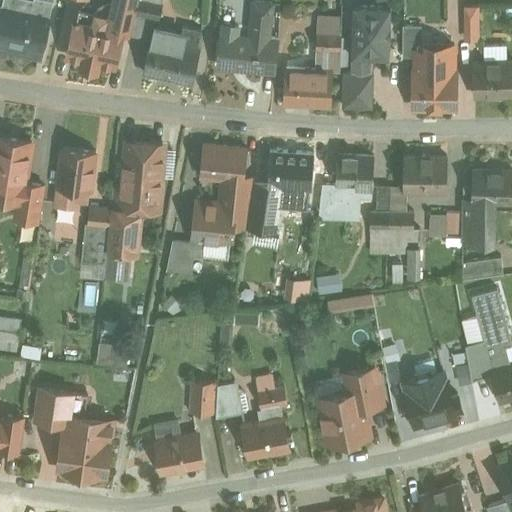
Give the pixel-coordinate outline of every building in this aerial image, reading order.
[(3,0),(0,14),(0,16),(0,46),(18,51),(19,44),(42,49),(50,17),(53,2),(45,0),(3,0)] [(94,23),(78,19),(69,55),(114,65),(122,30),(132,32),(136,14),(139,0),(114,0),(109,26),(94,23)] [(162,0),(139,0),(136,14),(157,19),(159,19),(162,0)] [(254,0),(250,36),(237,35),(237,40),(220,38),(220,45),(218,45),(217,52),(218,52),(217,64),(261,69),(261,71),(275,73),(279,37),(269,36),(273,2),(256,0),(254,0)] [(95,5),(84,2),(81,5),(78,19),(94,23),(97,9),(95,5)] [(355,4),(353,72),(345,71),(344,105),(343,106),(373,107),(374,74),(374,73),(372,72),(372,55),(389,56),(390,37),(391,37),(391,24),(390,24),(391,7),(391,6),(355,4)] [(157,19),(136,14),(132,32),(132,34),(152,39),(152,38),(153,37),(155,26),(157,19)] [(422,25),(403,25),(403,57),(416,57),(417,44),(422,44),(422,25)] [(183,33),(155,26),(153,37),(152,38),(152,39),(144,73),(191,83),(200,47),(198,47),(202,29),(184,26),(183,33)] [(341,35),(317,34),(317,50),(341,51),(341,35)] [(422,44),(417,44),(416,57),(416,70),(414,70),(414,108),(456,108),(457,70),(455,70),(455,44),(422,44)] [(511,60),(474,62),(475,96),(511,94),(511,60)] [(332,70),(288,68),(286,103),(330,105),(332,70)] [(33,142),(0,136),(0,195),(22,199),(24,185),(25,185),(26,182),(33,142)] [(163,144),(128,139),(125,184),(124,193),(130,194),(129,202),(124,201),(123,208),(130,209),(127,240),(126,251),(132,251),(132,253),(136,253),(141,207),(155,208),(155,209),(159,209),(162,181),(160,181),(163,144)] [(247,147),(205,142),(201,176),(224,179),(238,180),(244,181),(244,179),(247,147)] [(97,150),(63,146),(58,186),(59,186),(56,204),(79,207),(80,197),(88,198),(89,190),(91,190),(97,150)] [(315,153),(271,150),(268,192),(252,189),(251,194),(246,224),(246,227),(276,231),(284,184),(312,186),(315,153)] [(373,156),(339,155),(337,184),(323,184),(319,218),(353,219),(354,197),(372,198),(373,156)] [(448,155),(404,155),(404,191),(447,191),(448,155)] [(511,169),(474,169),(474,185),(465,185),(464,203),(511,202),(511,169)] [(238,180),(224,179),(221,203),(198,200),(194,242),(193,253),(202,254),(203,238),(214,240),(214,242),(227,243),(227,241),(231,241),(233,222),(246,224),(251,194),(236,192),(238,180)] [(253,180),(244,179),(244,181),(238,180),(236,192),(251,194),(252,189),(253,180)] [(45,185),(26,182),(25,185),(24,185),(22,199),(19,217),(40,220),(45,185)] [(125,184),(114,183),(112,207),(123,208),(124,201),(129,202),(130,194),(124,193),(125,184)] [(391,185),(377,185),(378,206),(390,207),(391,185)] [(112,207),(90,205),(88,221),(88,223),(110,226),(112,207)] [(123,208),(112,207),(110,226),(109,237),(127,240),(130,209),(123,208)] [(391,211),(372,210),(371,227),(390,228),(391,211)] [(414,211),(391,211),(390,228),(414,228),(414,211)] [(448,232),(462,232),(462,211),(448,211),(448,213),(448,232)] [(448,232),(448,213),(431,214),(431,236),(448,236),(448,232)] [(483,214),(464,214),(464,242),(495,242),(495,240),(483,240),(483,214)] [(110,226),(88,223),(88,221),(86,221),(82,261),(106,264),(107,250),(109,237),(110,226)] [(194,242),(175,240),(169,268),(191,271),(193,253),(194,242)] [(132,253),(107,250),(106,264),(105,276),(128,279),(131,253),(132,253)] [(461,280),(503,274),(501,257),(462,262),(461,280)] [(472,294),(477,313),(489,357),(506,352),(505,350),(507,350),(506,346),(511,343),(511,339),(497,287),(472,294)] [(477,313),(462,319),(467,343),(465,344),(472,378),(494,373),(489,357),(477,313)] [(20,332),(0,329),(0,347),(18,350),(20,332)] [(511,361),(511,362),(507,350),(505,350),(506,352),(489,357),(494,373),(501,400),(511,396),(511,361)] [(375,367),(346,373),(350,392),(362,390),(365,406),(383,402),(375,367)] [(216,381),(192,379),(190,411),(214,412),(216,381)] [(234,381),(218,384),(217,417),(239,413),(233,383),(234,383),(234,381)] [(285,384),(260,389),(263,408),(281,405),(289,403),(285,384)] [(88,393),(41,387),(36,418),(65,422),(67,413),(85,415),(88,393)] [(350,392),(320,398),(329,442),(370,434),(365,406),(362,390),(350,392)] [(263,408),(262,408),(264,419),(283,416),(281,405),(263,408)] [(85,415),(67,413),(65,422),(59,469),(76,471),(77,472),(88,473),(106,475),(114,419),(85,415)] [(264,419),(244,423),(250,456),(272,452),(272,453),(290,450),(283,416),(264,419)] [(198,431),(157,438),(163,472),(204,464),(198,431)] [(511,463),(501,467),(511,498),(511,497),(511,463)] [(469,511),(460,483),(421,495),(425,511),(469,511)] [(386,511),(384,497),(361,502),(362,508),(340,511),(386,511)]
